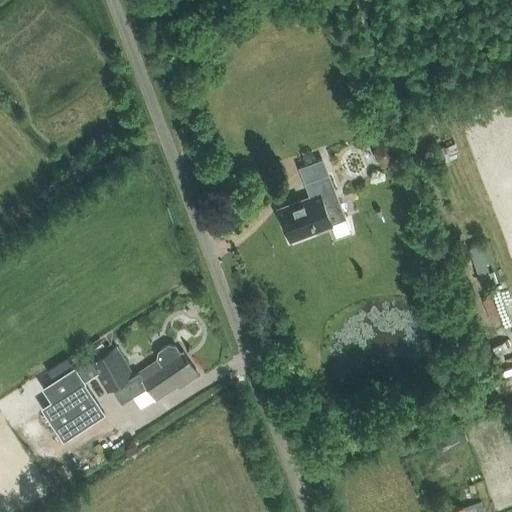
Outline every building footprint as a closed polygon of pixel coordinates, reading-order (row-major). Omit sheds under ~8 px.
[(370,114),(375,126),(387,121),(382,110),(370,114)] [(391,145),(385,141),(377,144),(374,152),(376,159),(384,163),(391,160),(394,155),(391,145)] [(289,239),(345,218),(329,177),(306,185),(310,198),(278,210),(289,239)] [(480,284),(497,279),(492,263),(494,262),(487,239),(468,245),(480,284)] [(183,350),(180,352),(175,345),(168,344),(158,350),(157,357),(160,361),(136,376),(115,344),(77,368),(75,364),(42,385),(51,399),(41,405),(63,439),(104,412),(85,382),(97,375),(104,386),(111,382),(124,401),(149,385),(157,397),(177,384),(178,386),(198,373),(183,350)] [(462,422),(430,437),(437,451),(469,436),(462,422)] [(485,511),(482,501),(465,506),(465,504),(451,508),(452,511),(485,511)]
